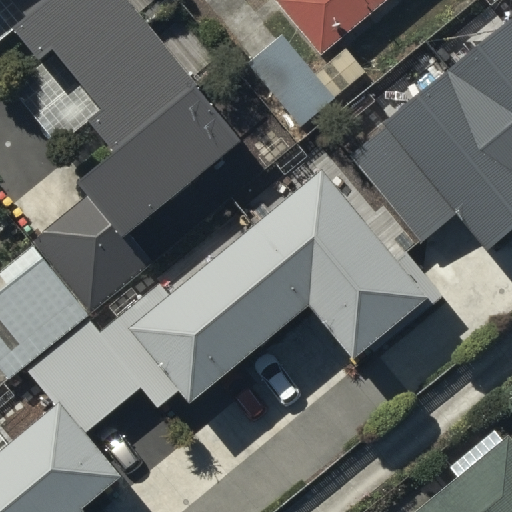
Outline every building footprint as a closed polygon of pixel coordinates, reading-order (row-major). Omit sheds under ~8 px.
[(138,0),(0,0),(0,40),(18,26),(44,57),(8,86),(53,141),(88,112),(112,142),(80,169),(96,189),(44,231),(99,297),(152,253),(130,227),(247,130),(138,0)] [(396,0),(286,0),(277,8),(322,62),(396,0)] [(511,10),(509,6),(380,111),(386,118),(458,206),(485,239),(511,216),(511,10)] [(285,41),(250,69),(302,133),(338,105),(336,102),(368,76),(349,53),(316,79),(285,41)] [(386,118),(348,149),(420,237),(458,206),(386,118)] [(426,284),(321,157),(164,285),(128,315),(182,381),(190,390),(308,294),(351,345),(426,284)] [(0,359),(6,367),(84,306),(32,240),(0,264),(0,359)] [(89,316),(31,363),(86,431),(140,387),(154,405),(182,381),(128,315),(164,285),(157,278),(99,329),(89,316)] [(57,396),(0,443),(0,511),(76,511),(88,502),(81,493),(115,466),(57,396)] [(511,511),(511,443),(511,442),(504,448),(496,437),(451,474),(459,484),(425,511),(511,511)]
